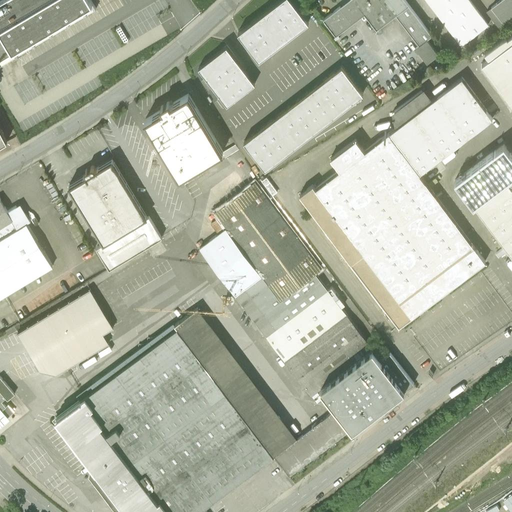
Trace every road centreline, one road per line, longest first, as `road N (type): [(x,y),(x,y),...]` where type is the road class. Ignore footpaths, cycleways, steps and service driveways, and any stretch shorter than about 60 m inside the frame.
road 1 (unclassified): [(0,171),(122,92),(233,0)]
road 2 (tertiary): [(284,511),(511,341)]
